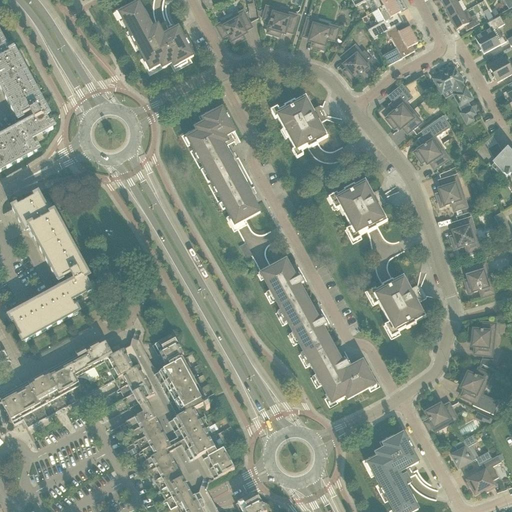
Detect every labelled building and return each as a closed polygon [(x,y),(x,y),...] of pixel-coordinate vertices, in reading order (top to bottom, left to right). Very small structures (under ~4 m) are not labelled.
[(200,0),(208,12),(215,8),(210,0),(200,0)] [(349,0),(354,8),(369,0),(371,0),(377,11),(395,1),(394,0),(349,0)] [(438,0),(445,10),(457,4),(455,0),(438,0)] [(398,9),(399,8),(395,1),(377,11),(384,22),(367,31),(372,41),(385,34),(402,25),(397,15),(400,13),(398,9)] [(131,12),(121,18),(131,37),(130,38),(132,42),(133,44),(136,48),(137,47),(147,67),(158,61),(162,70),(172,65),(175,71),(179,68),(182,67),(181,67),(187,64),(186,61),(191,59),(193,57),(190,51),(189,50),(190,49),(189,46),(187,44),(186,40),(184,41),(184,40),(178,29),(174,31),(170,34),(167,35),(163,27),(162,26),(158,28),(158,29),(153,31),(146,18),(142,10),(138,4),(129,9),(131,12)] [(467,11),(462,14),(457,4),(445,10),(450,21),(467,12),(467,11)] [(298,17),(288,15),(266,8),(265,12),(261,11),(260,12),(257,12),(258,17),(263,19),(263,21),(270,23),(267,34),(279,38),(280,34),(285,35),(285,32),(293,34),(298,17)] [(474,16),(471,18),(467,12),(450,21),(456,32),(464,28),(466,32),(479,25),(474,16)] [(251,28),(246,20),(243,13),(216,27),(222,39),(227,36),(233,46),(244,40),(242,37),(246,35),(245,32),(251,28)] [(497,29),(503,26),(499,18),(487,24),(490,29),(474,38),(478,45),(476,46),(479,52),(481,51),(483,55),(505,43),(497,29)] [(338,29),(317,23),(307,20),(302,37),(309,39),(308,42),(313,44),(312,47),(324,51),(327,40),(335,42),(338,29)] [(411,32),(407,34),(402,25),(385,34),(389,41),(391,40),(396,50),(382,58),(387,68),(402,60),(402,59),(414,52),(411,47),(417,44),(411,32)] [(0,38),(0,89),(17,121),(19,119),(19,120),(20,119),(24,127),(0,140),(0,170),(37,150),(31,139),(52,128),(46,116),(47,116),(13,53),(9,55),(0,38)] [(364,52),(362,53),(356,46),(341,59),(346,64),(343,66),(346,70),(343,72),(351,82),(360,75),(365,81),(375,73),(371,67),(375,64),(364,52)] [(490,71),(488,72),(492,79),(494,78),(497,84),(511,75),(511,66),(511,67),(508,60),(505,62),(504,60),(503,61),(502,59),(489,66),(490,68),(489,69),(490,71)] [(442,75),(433,80),(438,89),(441,95),(442,95),(452,89),(455,93),(452,94),(453,95),(459,107),(460,108),(462,106),(463,106),(468,103),(472,101),(465,89),(464,89),(461,84),(462,83),(454,69),(443,76),(442,75)] [(411,84),(415,90),(411,93),(414,97),(423,92),(416,81),(411,84)] [(395,113),(386,120),(394,130),(397,127),(400,131),(402,129),(407,135),(421,123),(413,114),(404,103),(403,102),(410,97),(402,88),(400,89),(389,98),(394,103),(390,106),(395,113)] [(511,89),(503,95),(511,111),(511,89)] [(314,112),(313,110),(305,97),(295,102),(294,101),(284,107),(285,108),(279,111),(278,110),(279,110),(278,109),(277,108),(270,111),(271,112),(271,113),(271,114),(272,114),(275,120),(277,118),(283,131),(287,129),(291,136),(287,138),(294,150),(292,151),(295,157),(296,158),(296,160),(303,156),(303,155),(303,154),(302,153),(301,152),(307,149),(308,150),(313,148),(318,145),(318,143),(328,138),(319,122),(323,120),(318,110),(314,112)] [(428,97),(420,103),(430,115),(438,109),(428,97)] [(471,117),(475,115),(471,109),(461,114),(467,125),(473,121),(471,117)] [(225,116),(225,115),(222,110),(215,114),(213,111),(207,115),(207,114),(205,115),(205,116),(201,118),(204,124),(195,129),(197,133),(191,135),(189,136),(189,137),(186,138),(195,154),(193,155),(199,165),(200,164),(204,170),(206,169),(212,180),(210,181),(213,187),(212,188),(217,199),(219,198),(222,204),(225,203),(227,208),(225,209),(236,230),(239,228),(240,228),(241,227),(246,225),(244,222),(260,213),(253,201),(251,202),(245,192),(248,191),(235,167),(233,168),(227,158),(229,157),(223,145),(233,140),(230,135),(235,133),(229,123),(229,122),(230,122),(227,116),(226,117),(225,116)] [(424,147),(414,154),(421,164),(424,162),(427,166),(429,164),(433,170),(449,160),(434,138),(448,128),(442,119),(422,132),(425,137),(419,141),(424,147)] [(488,149),(487,150),(495,163),(491,167),(500,176),(503,174),(507,178),(511,172),(511,152),(509,154),(506,151),(503,154),(497,144),(496,145),(488,149)] [(465,163),(471,160),(469,154),(462,157),(465,163)] [(454,212),(467,208),(457,177),(439,183),(441,190),(438,191),(440,195),(436,196),(440,208),(451,205),(454,212)] [(373,196),(372,194),(365,181),(354,186),(354,185),(348,189),(344,191),(344,192),(338,195),(337,194),(333,196),(333,195),(332,196),(329,198),(333,205),(332,206),(333,207),(335,211),(340,208),(351,229),(352,228),(357,238),(366,233),(367,235),(368,234),(372,232),(378,229),(377,227),(387,222),(379,206),(383,204),(377,194),(373,196)] [(38,196),(40,195),(38,191),(31,195),(33,199),(14,209),(15,209),(12,210),(24,232),(26,231),(28,230),(57,282),(60,281),(64,289),(11,318),(9,315),(6,317),(9,324),(13,322),(23,341),(77,312),(71,301),(92,289),(86,278),(87,277),(53,215),(49,217),(38,196)] [(502,235),(511,232),(505,212),(495,216),(502,235)] [(468,255),(482,250),(471,219),(453,225),(455,232),(452,233),(454,237),(450,238),(454,251),(465,247),(468,255)] [(246,260),(252,257),(245,244),(239,247),(246,260)] [(294,277),(289,267),(286,262),(270,271),(269,269),(265,271),(260,274),(270,291),(266,293),(268,298),(269,300),(272,304),(276,302),(282,314),(280,315),(282,320),(285,324),(287,323),(293,333),(289,336),(291,340),(292,342),(294,346),(299,344),(304,353),(300,356),(303,361),(302,361),(303,363),(304,363),(307,369),(311,366),(316,376),(312,378),(314,382),(315,384),(318,389),(322,386),(328,399),(326,400),(328,404),(329,406),(330,407),(336,403),(335,403),(345,397),(347,401),(369,389),(370,391),(374,389),(376,388),(377,387),(373,381),(372,381),(362,363),(350,369),(347,362),(345,363),(343,359),(340,361),(322,328),(326,325),(324,320),(322,321),(320,317),(317,319),(299,286),(303,283),(301,278),(299,279),(297,275),(294,277)] [(482,299),(494,295),(485,264),(468,269),(470,276),(467,277),(468,281),(464,283),(468,295),(479,291),(482,299)] [(412,292),(411,290),(403,276),(393,282),(392,281),(386,284),(382,286),(382,288),(376,291),(375,289),(372,291),(370,292),(367,294),(371,301),(371,303),(372,303),(374,306),(378,304),(389,324),(384,326),(386,330),(387,331),(391,339),(395,337),(396,336),(399,334),(398,332),(405,329),(406,330),(416,324),(415,323),(426,317),(417,302),(421,300),(416,290),(412,292)] [(491,357),(495,325),(481,324),(480,331),(469,330),(468,343),(475,344),(473,356),(491,357)] [(181,357),(184,356),(173,336),(152,347),(134,338),(109,352),(104,341),(85,352),(84,350),(75,355),(78,359),(48,375),(6,398),(5,398),(0,400),(0,401),(2,404),(14,427),(23,422),(28,430),(114,382),(130,410),(138,405),(143,414),(125,423),(143,456),(171,508),(175,509),(177,508),(179,511),(270,511),(267,505),(261,503),(256,494),(235,506),(238,511),(202,511),(204,510),(205,508),(202,502),(200,502),(198,503),(195,497),(192,498),(190,494),(234,471),(221,446),(219,447),(198,410),(203,407),(206,412),(210,410),(181,357)] [(489,369),(493,362),(481,360),(479,365),(489,369)] [(490,375),(478,370),(475,377),(464,372),(459,384),(465,387),(460,398),(476,405),(475,407),(473,406),(473,407),(487,413),(492,402),(480,397),(481,395),(477,393),(483,382),(486,383),(490,375)] [(438,410),(436,408),(434,404),(423,410),(429,421),(424,423),(430,435),(457,421),(448,405),(438,410)] [(406,441),(403,435),(395,439),(395,438),(382,445),(385,450),(375,455),(378,459),(366,466),(369,472),(371,471),(380,487),(380,488),(379,489),(385,499),(386,498),(387,500),(386,500),(393,511),(414,511),(418,510),(405,487),(410,485),(406,477),(409,476),(406,470),(418,463),(412,453),(411,452),(413,451),(408,442),(406,442),(406,441)] [(481,466),(492,460),(487,453),(478,458),(471,447),(476,444),(472,437),(454,446),(458,453),(451,457),(458,470),(476,461),(479,467),(481,466)] [(497,444),(496,445),(511,475),(511,474),(511,455),(506,445),(505,443),(498,446),(497,444)] [(492,468),(501,464),(497,457),(492,460),(481,466),(484,472),(467,482),(475,496),(485,491),(486,493),(494,489),(491,483),(498,479),(492,468)]
